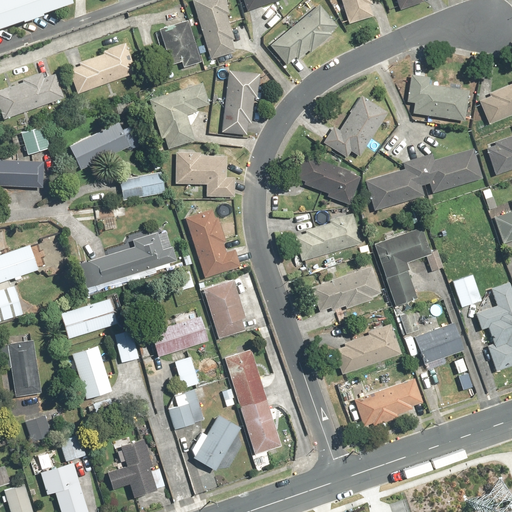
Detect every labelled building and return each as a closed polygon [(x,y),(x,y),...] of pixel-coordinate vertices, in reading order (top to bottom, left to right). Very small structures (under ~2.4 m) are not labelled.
[(0,0),(0,29),(67,5),(65,0),(0,0)] [(221,0),(189,0),(209,60),(238,50),(221,0)] [(236,0),(241,13),(279,0),(236,0)] [(337,0),(346,24),(375,14),(370,0),(337,0)] [(391,0),(395,13),(423,4),(422,0),(391,0)] [(316,4),(267,45),(287,68),(336,27),(316,4)] [(186,19),(154,29),(169,74),(201,64),(186,19)] [(124,47),(65,67),(74,95),(133,75),(124,47)] [(0,87),(0,121),(63,101),(53,70),(0,87)] [(226,72),(219,134),(248,138),(255,75),(226,72)] [(411,116),(463,122),(467,90),(429,86),(430,77),(407,75),(404,103),(412,104),(411,116)] [(511,81),(474,99),(486,126),(511,114),(511,81)] [(199,83),(146,101),(163,152),(194,141),(186,115),(208,107),(199,83)] [(331,126),(320,144),(345,159),(349,153),(358,158),(386,112),(359,96),(338,130),(331,126)] [(127,117),(65,148),(78,173),(139,142),(127,117)] [(41,125),(17,133),(25,155),(48,147),(41,125)] [(511,136),(481,147),(491,177),(511,169),(511,136)] [(401,170),(363,181),(372,212),(423,197),(420,187),(427,185),(430,195),(482,180),(473,149),(434,160),(432,153),(398,163),(401,170)] [(227,156),(174,154),(173,184),(204,186),(204,198),(235,199),(236,177),(226,177),(227,156)] [(302,155),(290,185),(347,209),(360,179),(302,155)] [(44,161),(0,158),(0,188),(43,191),(44,161)] [(161,171),(115,180),(119,201),(165,193),(161,171)] [(490,188),(482,191),(488,209),(496,206),(490,188)] [(511,249),(511,196),(508,198),(511,209),(511,211),(489,218),(501,253),(511,249)] [(214,206),(182,215),(200,278),(232,269),(214,206)] [(288,235),(298,262),(359,242),(350,215),(288,235)] [(370,244),(391,309),(416,301),(404,265),(423,259),(428,273),(443,268),(437,250),(429,253),(420,228),(370,244)] [(73,264),(81,291),(175,263),(169,246),(160,248),(155,231),(129,239),(131,247),(73,264)] [(27,244),(0,253),(0,281),(36,270),(27,244)] [(307,287),(317,316),(380,295),(370,266),(307,287)] [(170,275),(175,292),(193,286),(188,269),(170,275)] [(448,280),(457,309),(481,301),(471,273),(448,280)] [(233,280),(200,290),(215,340),(260,327),(253,304),(241,307),(233,280)] [(511,366),(511,293),(508,282),(487,289),(492,306),(472,313),(478,332),(485,329),(490,344),(483,347),(491,373),(511,366)] [(12,285),(0,288),(0,320),(21,314),(12,285)] [(104,300),(56,314),(63,341),(112,327),(104,300)] [(396,317),(402,335),(418,330),(412,311),(396,317)] [(197,317),(146,331),(154,359),(205,344),(197,317)] [(453,323),(414,337),(423,363),(463,349),(453,323)] [(328,345),(338,374),(398,355),(389,325),(328,345)] [(132,340),(115,346),(121,364),(138,359),(132,340)] [(31,342),(0,346),(0,370),(7,369),(12,400),(39,396),(31,342)] [(96,345),(68,354),(83,402),(111,393),(96,345)] [(250,347),(219,356),(250,456),(280,447),(250,347)] [(170,361),(178,391),(198,386),(190,356),(170,361)] [(412,378),(351,398),(361,427),(422,407),(412,378)] [(198,401),(165,410),(171,433),(204,423),(198,401)] [(45,414),(22,421),(29,443),(52,435),(45,414)] [(215,415),(188,459),(211,473),(238,428),(215,415)] [(79,433),(55,440),(61,462),(86,454),(79,433)] [(161,489),(145,439),(116,448),(122,467),(102,473),(107,490),(125,485),(129,499),(161,489)] [(87,511),(72,462),(35,473),(43,499),(52,496),(56,511),(87,511)] [(0,485),(10,483),(4,465),(0,466),(0,485)] [(30,511),(22,485),(0,492),(6,511),(30,511)]
